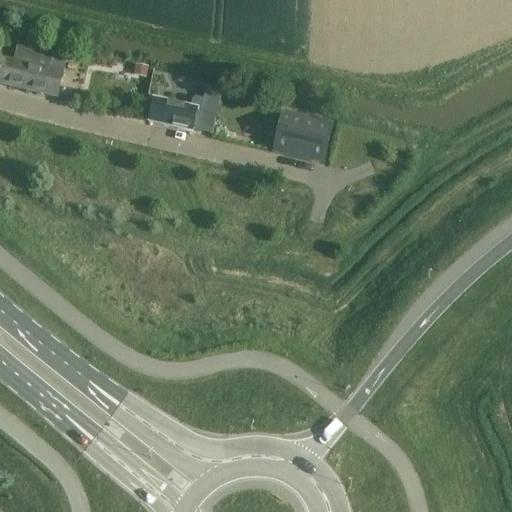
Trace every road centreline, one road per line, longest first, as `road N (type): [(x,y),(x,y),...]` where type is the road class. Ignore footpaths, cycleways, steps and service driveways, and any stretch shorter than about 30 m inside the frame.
road 1 (unclassified): [(0,257),(134,362),(174,371),(258,360),(296,376),(346,415)]
road 2 (unclassified): [(333,180),(0,101)]
road 3 (motorway): [(511,243),(455,288),(346,415)]
road 4 (primary): [(302,456),(266,446),(210,452),(98,390)]
road 5 (primary): [(226,473),(188,467),(98,390)]
road 6 (primary): [(69,422),(187,506)]
road 7 (primary): [(98,390),(0,306)]
road 8 (primary): [(69,422),(160,511)]
road 9 (unclassified): [(0,417),(68,479),(81,511)]
road 10 (unclassified): [(346,415),(399,459),(419,511)]
